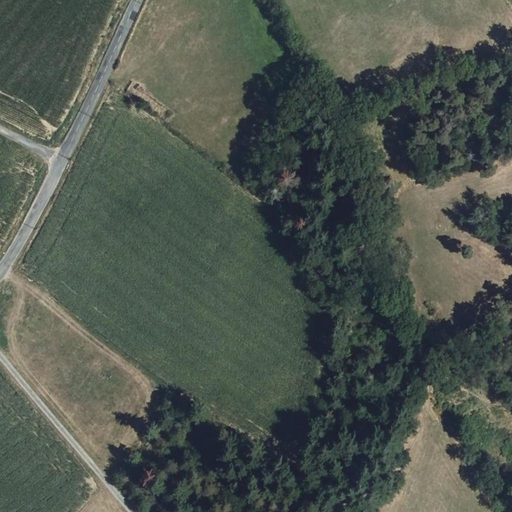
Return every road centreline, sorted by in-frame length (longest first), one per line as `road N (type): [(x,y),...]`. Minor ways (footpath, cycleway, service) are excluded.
road 1 (tertiary): [(0,273),(28,238),(139,0)]
road 2 (track): [(131,511),(0,356)]
